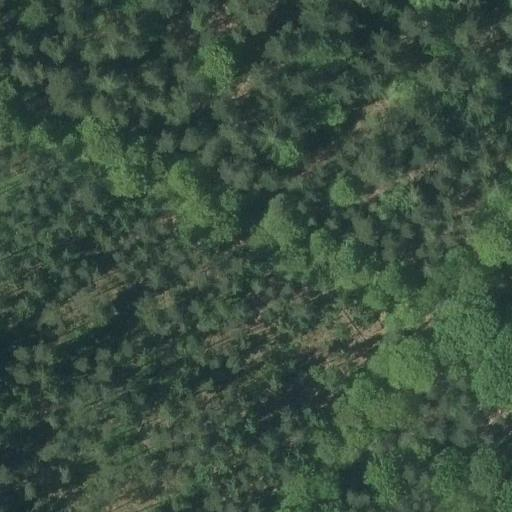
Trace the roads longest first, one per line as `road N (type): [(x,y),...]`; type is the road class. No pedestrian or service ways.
road 1 (track): [(511,341),(0,94)]
road 2 (track): [(511,206),(280,511)]
